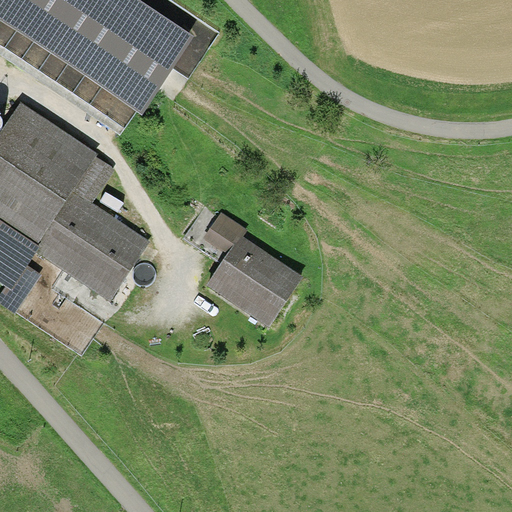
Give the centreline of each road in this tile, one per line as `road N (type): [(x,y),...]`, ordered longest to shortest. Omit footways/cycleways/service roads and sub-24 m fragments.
road 1 (residential): [(511,127),(454,131),(378,116),(316,81),(231,0)]
road 2 (unclassified): [(134,511),(0,359)]
